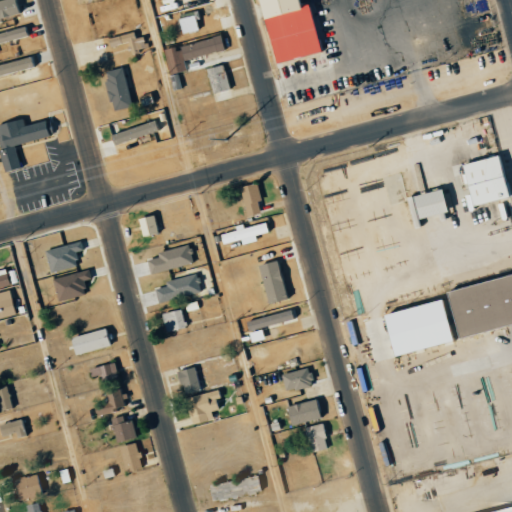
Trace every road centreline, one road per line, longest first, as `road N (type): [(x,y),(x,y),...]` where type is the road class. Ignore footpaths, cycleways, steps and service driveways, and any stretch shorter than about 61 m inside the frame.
road 1 (residential): [(242,0),(381,511)]
road 2 (residential): [(0,234),(511,97)]
road 3 (residential): [(50,0),(186,511)]
